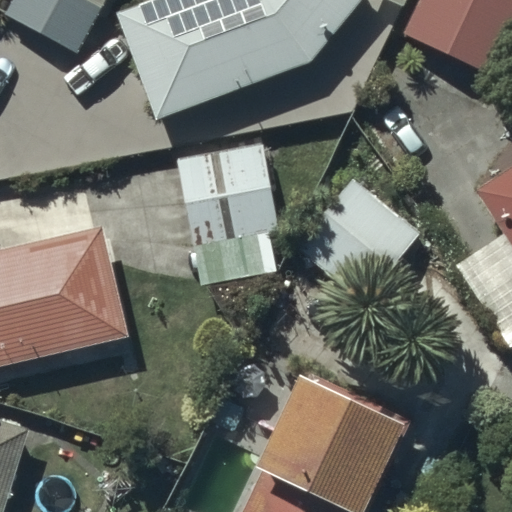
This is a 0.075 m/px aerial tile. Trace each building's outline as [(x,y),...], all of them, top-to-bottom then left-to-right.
[(117,0),(24,0),(11,25),(83,64),(117,0)] [(376,5),(369,0),(205,0),(129,28),(167,131),(316,76),(376,5)] [(511,66),(511,0),(431,0),(410,45),(502,88),(511,66)] [(264,142),(178,158),(202,285),(278,271),(271,230),(280,229),(264,142)] [(418,233),(353,175),(299,236),(364,294),(418,233)] [(511,193),(482,214),(511,260),(511,193)] [(0,269),(0,381),(136,351),(111,244),(0,269)] [(385,511),(420,436),(317,391),(262,511),(385,511)] [(19,511),(40,445),(0,433),(0,511),(19,511)]
